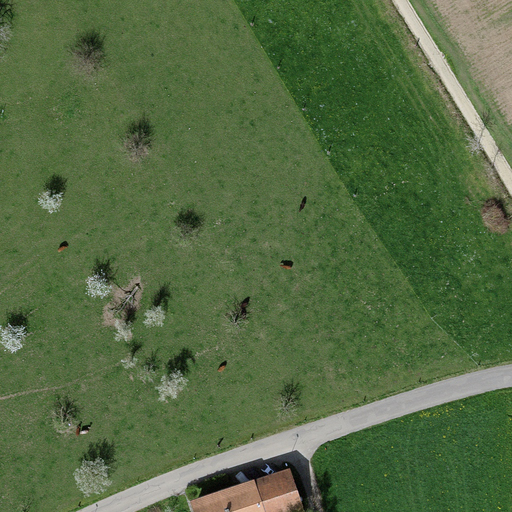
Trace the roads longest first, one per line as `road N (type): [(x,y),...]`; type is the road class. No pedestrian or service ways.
road 1 (unclassified): [(511,375),(408,401),(103,511)]
road 2 (track): [(511,183),(401,0)]
